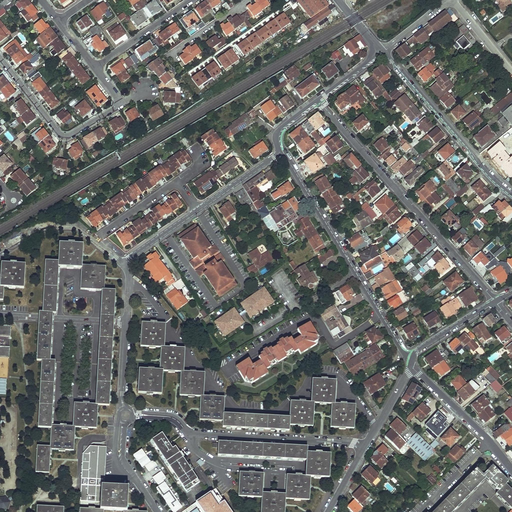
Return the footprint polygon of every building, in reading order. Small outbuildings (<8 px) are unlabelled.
[(22,13),(25,10),(31,5),(27,0),(22,0),(20,2),(18,1),(16,3),(16,5),(22,13)] [(143,0),(141,0),(133,7),(138,13),(143,10),(148,6),(143,0)] [(208,0),(207,1),(212,8),(217,4),(218,6),(221,4),(218,0),(215,0),(215,1),(214,0),(208,0)] [(249,10),(247,12),(251,18),(253,16),(254,17),(262,11),(270,5),(266,0),(255,0),(256,3),(252,6),(251,4),(247,7),(249,10)] [(495,0),(497,1),(498,0),(501,5),(499,6),(504,12),(511,6),(511,3),(509,0),(495,0)] [(12,1),(4,8),(6,11),(14,5),(12,1)] [(143,10),(149,19),(161,11),(155,1),(148,6),(143,10)] [(207,1),(198,7),(203,14),(212,8),(207,1)] [(228,5),(226,2),(222,5),(226,11),(227,11),(231,8),(228,5)] [(322,13),(297,30),(303,38),(306,35),(304,32),(331,14),(329,12),(336,7),(333,3),(322,12),(322,13)] [(96,9),(101,17),(106,14),(104,11),(107,9),(103,4),(96,9)] [(36,14),(37,13),(31,5),(25,10),(21,13),(28,22),(32,19),(34,22),(39,18),(36,14)] [(138,13),(131,18),(137,27),(149,19),(143,10),(138,13)] [(184,20),(189,27),(198,21),(191,12),(188,14),(189,16),(184,20)] [(242,54),(291,23),(284,12),(235,44),(242,54)] [(251,18),(247,12),(241,16),(245,21),(251,18)] [(452,20),(445,12),(429,25),(433,31),(435,33),(439,30),(437,28),(446,21),(448,23),(452,20)] [(124,13),(117,17),(120,21),(127,17),(124,13)] [(223,23),(219,26),(226,36),(235,30),(234,30),(243,24),(243,23),(245,21),(241,16),(239,17),(237,15),(232,19),(231,17),(227,20),(229,22),(225,25),(223,23)] [(84,19),(77,24),(82,31),(93,24),(87,16),(83,18),(84,19)] [(35,26),(42,35),(50,29),(47,25),(46,26),(41,21),(35,26)] [(98,24),(90,30),(93,34),(99,30),(101,28),(98,24)] [(167,29),(173,36),(180,31),(175,24),(167,29)] [(0,30),(0,41),(6,37),(4,35),(9,31),(5,26),(0,30)] [(469,32),(464,26),(454,35),(458,41),(469,32)] [(107,32),(114,42),(124,35),(119,27),(116,29),(114,27),(107,32)] [(42,35),(40,37),(47,46),(50,44),(57,38),(50,29),(42,35)] [(160,34),(165,42),(173,36),(167,29),(160,34)] [(92,45),(99,54),(108,47),(104,41),(101,43),(98,39),(102,36),(100,34),(101,33),(99,30),(93,34),(95,38),(93,40),(95,43),(92,45)] [(427,35),(422,30),(414,36),(419,42),(423,39),(425,41),(429,38),(427,35)] [(359,35),(344,45),(347,49),(349,48),(351,52),(358,47),(356,44),(357,43),(357,42),(362,39),(359,35)] [(220,49),(228,44),(223,37),(220,39),(218,40),(216,37),(215,36),(207,42),(212,49),(218,45),(220,49)] [(419,42),(414,36),(407,41),(410,45),(413,42),(415,45),(419,42)] [(37,40),(44,48),(47,46),(40,37),(37,40)] [(50,44),(55,50),(52,52),(53,53),(51,54),(53,56),(59,51),(58,49),(61,46),(59,42),(60,41),(57,38),(50,44)] [(152,41),(157,48),(160,45),(156,39),(152,41)] [(8,51),(10,54),(9,55),(12,59),(19,52),(14,46),(17,44),(15,42),(10,46),(9,45),(5,49),(7,52),(8,51)] [(143,46),(150,56),(157,51),(151,43),(147,46),(146,44),(143,46)] [(185,53),(180,57),(186,65),(195,59),(194,58),(202,52),(196,44),(191,47),(190,45),(186,48),(187,49),(183,51),(185,53)] [(404,44),(396,50),(403,60),(411,53),(409,50),(407,47),(404,44)] [(141,50),(137,53),(143,61),(150,56),(143,46),(140,48),(141,50)] [(60,56),(69,68),(77,63),(72,57),(76,54),(71,47),(60,56)] [(196,87),(239,60),(232,49),(189,76),(196,87)] [(427,49),(410,62),(416,70),(417,70),(420,73),(425,69),(426,68),(424,65),(427,62),(434,57),(431,53),(430,53),(427,49)] [(12,59),(14,62),(16,61),(18,64),(22,61),(24,64),(27,62),(29,60),(33,58),(30,54),(28,56),(23,50),(19,52),(12,59)] [(334,61),(342,57),(338,50),(330,54),(334,61)] [(33,58),(29,60),(31,63),(40,56),(38,53),(33,58)] [(131,57),(135,64),(136,65),(140,62),(134,54),(130,56),(131,57)] [(115,71),(114,72),(117,76),(125,70),(122,66),(125,63),(123,60),(111,68),(112,70),(114,68),(115,71)] [(21,67),(23,70),(22,71),(25,74),(26,74),(28,76),(34,71),(27,62),(24,64),(21,67)] [(154,71),(160,79),(166,74),(160,66),(162,65),(159,62),(153,67),(156,70),(154,71)] [(69,68),(76,77),(83,71),(77,63),(69,68)] [(332,63),(322,71),(329,79),(339,72),(332,63)] [(294,66),(283,74),(286,78),(288,76),(290,79),(286,81),(285,80),(270,91),(272,94),(287,83),(288,84),(292,81),(291,80),(300,75),(294,66)] [(382,66),(373,73),(379,80),(388,74),(390,72),(386,67),(384,68),(382,66)] [(420,73),(418,75),(423,81),(424,80),(425,81),(431,76),(425,69),(420,73)] [(117,76),(122,83),(130,77),(125,70),(117,76)] [(440,70),(434,74),(437,78),(443,74),(446,71),(444,70),(441,71),(440,70)] [(76,77),(82,84),(84,83),(86,85),(90,82),(88,80),(89,79),(83,71),(76,77)] [(32,84),(39,92),(46,87),(40,79),(42,77),(38,72),(30,79),(34,83),(32,84)] [(160,79),(165,86),(168,84),(170,87),(176,82),(173,79),(172,80),(166,74),(160,79)] [(388,74),(379,80),(382,83),(390,77),(388,74)] [(437,78),(436,79),(438,81),(433,85),(434,86),(433,88),(441,98),(447,93),(451,90),(454,87),(443,74),(437,78)] [(313,76),(304,83),(311,92),(320,85),(313,76)] [(373,76),(364,83),(376,99),(382,94),(386,91),(373,76)] [(2,77),(0,78),(0,88),(1,90),(8,85),(2,77)] [(304,83),(295,89),(302,99),(311,92),(304,83)] [(0,93),(1,93),(8,102),(16,95),(8,85),(1,90),(0,91),(0,93)] [(39,92),(45,101),(53,95),(46,87),(39,92)] [(87,93),(98,107),(106,100),(95,87),(87,93)] [(164,94),(164,100),(165,100),(165,103),(180,103),(181,87),(175,88),(175,93),(165,93),(165,94),(164,94)] [(353,87),(337,99),(338,101),(335,104),(341,111),(344,108),(346,110),(349,108),(347,106),(349,104),(347,101),(349,99),(353,104),(358,100),(361,103),(365,100),(353,87)] [(439,99),(441,98),(433,88),(431,89),(439,99)] [(396,90),(389,95),(394,101),(401,95),(396,90)] [(451,90),(447,93),(448,94),(440,100),(447,108),(455,102),(449,95),(452,92),(451,90)] [(45,101),(52,109),(59,103),(53,95),(45,101)] [(283,106),(279,108),(283,114),(295,106),(288,96),(280,102),(283,106)] [(413,106),(404,96),(395,104),(403,114),(404,113),(413,106)] [(18,108),(16,109),(21,116),(28,110),(21,101),(16,105),(18,108)] [(76,109),(83,117),(91,110),(85,102),(76,109)] [(279,108),(278,107),(278,108),(276,106),(274,107),(270,102),(264,106),(268,112),(266,113),(267,115),(268,114),(271,119),(278,114),(280,116),(283,114),(279,108)] [(148,112),(153,121),(163,115),(158,106),(148,112)] [(416,124),(423,118),(420,114),(413,106),(404,113),(414,125),(416,124)] [(459,107),(453,111),(456,113),(453,115),(458,120),(465,114),(459,107)] [(126,114),(131,122),(139,117),(135,109),(126,114)] [(253,109),(248,112),(249,114),(250,114),(253,118),(258,116),(253,109)] [(20,117),(27,125),(35,118),(28,110),(21,116),(20,117)] [(476,111),(463,121),(471,131),(483,121),(482,120),(480,121),(475,114),(477,113),(476,111)] [(57,116),(64,124),(71,118),(67,113),(65,114),(63,112),(57,116)] [(246,114),(232,123),(233,124),(224,130),(229,137),(252,122),(246,114)] [(318,114),(308,121),(315,130),(317,134),(320,131),(318,129),(324,124),(320,119),(321,118),(318,114)] [(363,116),(353,124),(359,131),(363,128),(364,129),(370,125),(363,116)] [(433,126),(425,116),(423,118),(416,124),(418,126),(421,124),(427,132),(433,126)] [(508,123),(503,117),(498,121),(503,127),(508,123)] [(109,123),(114,132),(116,134),(123,129),(121,127),(125,125),(121,118),(114,122),(113,121),(109,123)] [(308,121),(290,136),(293,140),(292,141),(296,146),(307,137),(311,134),(315,130),(308,121)] [(392,124),(384,130),(388,134),(393,129),(396,132),(398,130),(392,124)] [(93,133),(98,141),(98,142),(108,135),(103,127),(93,133)] [(495,136),(487,127),(473,138),(477,142),(477,141),(482,147),(495,136)] [(428,136),(428,135),(419,142),(417,144),(418,146),(426,139),(427,140),(430,137),(435,144),(444,137),(436,129),(428,136)] [(36,135),(41,142),(48,136),(43,130),(39,133),(37,131),(32,135),(33,137),(36,135)] [(315,130),(311,134),(317,141),(321,138),(317,134),(315,130)] [(211,131),(202,137),(205,140),(207,139),(208,138),(211,142),(209,143),(213,148),(214,147),(216,150),(215,151),(214,151),(216,155),(224,149),(222,146),(223,144),(216,133),(214,134),(211,131)] [(332,132),(322,139),(325,144),(335,136),(332,132)] [(84,139),(89,147),(98,141),(93,133),(84,139)] [(38,144),(46,153),(55,146),(51,141),(52,140),(48,136),(41,142),(38,144)] [(325,144),(324,145),(325,147),(327,145),(334,153),(343,146),(335,136),(325,144)] [(314,146),(307,137),(296,146),(299,150),(301,149),(304,153),(314,146)] [(13,143),(19,150),(24,145),(22,142),(20,139),(19,138),(13,143)] [(382,138),(375,145),(382,153),(389,147),(386,144),(387,144),(382,138)] [(415,138),(409,143),(410,144),(411,145),(413,148),(417,144),(419,142),(415,138)] [(409,143),(408,142),(403,145),(402,147),(406,152),(410,148),(408,146),(410,144),(409,143)] [(263,143),(250,151),(255,158),(266,151),(264,147),(265,146),(263,143)] [(499,143),(487,152),(492,160),(493,159),(500,167),(499,168),(511,179),(511,177),(511,157),(510,159),(504,151),(505,150),(499,143)] [(70,150),(73,157),(82,152),(78,144),(72,147),(73,149),(70,150)] [(320,147),(317,149),(319,152),(305,162),(313,172),(323,164),(321,161),(321,162),(320,161),(319,161),(317,159),(318,158),(322,155),(320,152),(326,148),(325,147),(324,145),(321,146),(320,147)] [(452,150),(448,145),(438,153),(445,161),(456,152),(453,149),(452,150)] [(391,149),(390,147),(389,147),(382,153),(379,156),(382,159),(383,158),(385,161),(391,156),(389,153),(390,152),(389,151),(391,149)] [(427,151),(421,156),(424,159),(430,154),(427,151)] [(149,175),(87,220),(94,230),(99,226),(98,225),(97,223),(100,221),(101,223),(107,219),(106,217),(109,215),(110,217),(111,218),(119,212),(118,211),(117,209),(119,207),(121,209),(126,205),(125,203),(128,201),(129,203),(130,204),(137,199),(136,198),(135,196),(138,194),(139,196),(145,192),(144,190),(147,187),(148,189),(149,190),(157,185),(156,184),(155,182),(158,180),(159,182),(165,178),(163,176),(166,174),(167,176),(168,177),(174,172),(174,171),(172,169),(175,168),(176,169),(183,164),(182,163),(185,161),(186,162),(187,163),(190,161),(182,152),(149,175)] [(330,154),(324,158),(330,167),(334,164),(336,161),(333,158),(330,154)] [(4,155),(0,158),(0,167),(3,172),(12,164),(4,155)] [(396,161),(391,156),(385,161),(389,166),(396,161)] [(353,157),(349,160),(357,169),(360,167),(361,165),(353,157)] [(54,158),(52,171),(56,172),(56,169),(65,170),(67,162),(59,160),(59,159),(54,158)] [(238,164),(234,158),(215,172),(219,177),(227,171),(228,172),(238,164)] [(407,163),(403,158),(391,168),(396,173),(400,170),(407,163)] [(336,161),(334,164),(337,167),(342,163),(340,159),(336,161)] [(411,167),(407,163),(400,170),(405,175),(407,174),(415,167),(413,164),(411,167)] [(442,164),(434,171),(444,183),(450,178),(448,175),(446,177),(438,169),(443,165),(442,164)] [(450,174),(443,165),(438,169),(446,177),(448,175),(450,174)] [(469,169),(465,165),(457,172),(465,182),(472,175),(468,171),(469,169)] [(357,169),(350,175),(352,176),(353,175),(354,177),(349,181),(352,185),(358,181),(360,184),(369,176),(360,167),(357,169)] [(415,167),(407,174),(409,177),(404,181),(410,187),(415,182),(414,181),(424,172),(420,167),(417,169),(415,167)] [(11,177),(19,187),(28,179),(20,170),(11,177)] [(276,176),(272,170),(265,175),(263,173),(243,186),(253,203),(257,201),(256,198),(257,194),(256,192),(256,188),(256,186),(267,178),(268,177),(270,180),(276,176)] [(215,172),(212,174),(211,175),(209,172),(194,183),(201,193),(212,185),(210,184),(219,177),(215,172)] [(323,174),(313,179),(322,194),(331,188),(323,174)] [(458,187),(450,178),(444,183),(455,195),(460,191),(461,190),(458,187)] [(19,187),(27,196),(39,185),(35,181),(32,184),(28,179),(19,187)] [(428,180),(421,186),(423,188),(419,191),(422,195),(420,196),(419,197),(423,202),(437,190),(428,180)] [(260,186),(263,192),(272,186),(269,181),(260,186)] [(357,193),(356,194),(357,196),(360,194),(365,189),(373,198),(380,191),(376,186),(377,185),(373,181),(370,184),(369,183),(357,193)] [(485,188),(480,182),(472,188),(478,195),(485,188)] [(288,183),(278,190),(282,196),(293,189),(288,183)] [(455,195),(444,183),(442,186),(449,194),(447,196),(450,199),(455,195)] [(468,189),(465,186),(463,188),(461,190),(460,191),(462,194),(468,189)] [(331,188),(322,194),(331,210),(342,203),(337,195),(338,194),(337,193),(336,194),(333,187),(331,188)] [(491,195),(485,188),(478,195),(483,202),(491,195)] [(252,202),(243,189),(235,195),(243,208),(252,202)] [(120,233),(116,236),(118,239),(176,199),(174,195),(169,199),(170,201),(168,202),(168,201),(162,206),(162,207),(160,208),(159,206),(150,212),(152,214),(149,216),(149,215),(142,219),(143,220),(140,222),(139,220),(131,225),(133,228),(130,229),(129,229),(123,233),(124,234),(121,235),(120,233)] [(280,204),(267,211),(270,215),(276,225),(283,221),(290,216),(303,208),(299,202),(297,203),(294,197),(288,201),(286,198),(278,202),(280,204)] [(375,205),(384,215),(394,205),(390,201),(389,201),(385,197),(375,205)] [(436,205),(429,198),(422,203),(429,211),(436,205)] [(448,209),(456,203),(453,198),(444,205),(448,209)] [(176,199),(118,239),(122,246),(181,206),(176,199)] [(260,203),(258,200),(257,201),(253,203),(253,204),(257,211),(263,207),(264,206),(265,206),(262,202),(260,203)] [(237,214),(228,202),(223,206),(224,207),(220,210),(228,221),(233,218),(232,218),(237,214)] [(497,213),(498,215),(508,207),(504,202),(501,204),(499,202),(492,208),(489,204),(484,208),(482,210),(487,216),(494,210),(497,213)] [(342,203),(331,210),(333,214),(345,208),(342,203)] [(364,204),(360,207),(363,211),(369,206),(366,203),(364,204)] [(257,211),(253,204),(249,206),(253,213),(252,213),(258,222),(263,220),(262,219),(257,211)] [(484,208),(482,205),(476,210),(477,211),(475,212),(477,214),(478,213),(479,213),(482,210),(484,208)] [(267,211),(264,206),(263,207),(257,211),(262,219),(268,216),(270,215),(267,211)] [(369,206),(363,211),(364,212),(371,221),(376,216),(369,206)] [(395,206),(386,214),(393,222),(401,216),(397,212),(398,210),(395,206)] [(511,212),(511,210),(508,207),(498,215),(498,216),(503,221),(501,222),(504,225),(511,217),(511,214),(511,213),(511,212)] [(455,218),(449,211),(441,219),(443,221),(444,222),(445,223),(446,223),(450,227),(453,225),(457,228),(463,223),(457,216),(455,218)] [(364,212),(356,216),(362,228),(372,223),(371,221),(364,212)] [(475,222),(479,229),(487,225),(483,217),(475,222)] [(405,218),(397,225),(404,232),(412,226),(405,218)] [(301,220),(297,222),(308,240),(317,235),(308,221),(303,224),(301,220)] [(195,225),(179,236),(194,258),(190,261),(194,267),(202,262),(200,260),(209,254),(210,256),(218,251),(214,245),(210,247),(195,225)] [(417,231),(408,240),(415,248),(424,240),(417,231)] [(461,235),(459,232),(452,239),(455,242),(456,241),(459,245),(466,238),(463,233),(461,235)] [(389,240),(392,244),(400,238),(397,233),(389,240)] [(358,234),(348,240),(356,252),(367,246),(364,241),(363,242),(361,239),(363,238),(362,236),(360,237),(358,234)] [(317,235),(308,240),(316,252),(324,247),(317,235)] [(470,256),(483,244),(478,239),(477,240),(474,237),(463,248),(470,256)] [(424,240),(415,248),(418,251),(416,252),(417,254),(419,252),(422,255),(431,247),(424,240)] [(491,241),(485,247),(488,251),(495,244),(491,241)] [(61,242),(59,263),(46,262),(43,312),(53,313),(56,313),(59,265),(83,266),(81,288),(103,289),(101,316),(114,317),(116,290),(104,289),(106,266),(83,265),(84,244),(61,242)] [(376,245),(360,255),(363,261),(362,262),(364,265),(378,256),(375,252),(379,250),(376,245)] [(397,260),(398,262),(400,261),(402,259),(400,257),(404,255),(397,246),(387,253),(389,257),(391,255),(396,261),(397,260)] [(282,247),(280,248),(284,255),(288,253),(285,247),(282,248),(282,247)] [(503,251),(500,247),(497,249),(498,250),(494,255),(496,257),(503,251)] [(250,273),(274,261),(268,250),(260,254),(257,248),(247,253),(253,264),(247,267),(250,273)] [(328,250),(322,254),(325,260),(332,256),(328,250)] [(490,262),(480,252),(473,259),(479,265),(481,263),(485,267),(490,262)] [(156,253),(148,258),(150,261),(144,266),(148,271),(148,270),(150,269),(151,271),(149,272),(154,277),(155,276),(156,278),(155,278),(154,279),(158,284),(165,279),(170,286),(175,282),(171,277),(169,275),(170,274),(157,258),(159,257),(156,253)] [(438,253),(431,258),(437,265),(443,259),(438,253)] [(204,265),(196,270),(200,276),(204,274),(219,296),(236,284),(221,262),(224,260),(220,254),(212,259),(213,261),(205,267),(204,265)] [(322,254),(314,259),(318,267),(326,262),(325,260),(322,254)] [(378,256),(364,265),(367,269),(382,260),(380,255),(378,256)] [(409,259),(403,264),(406,267),(408,271),(409,271),(414,266),(409,259)] [(437,265),(434,267),(442,275),(449,268),(446,264),(447,263),(443,259),(437,265)] [(293,261),(289,263),(294,271),(297,269),(293,261)] [(0,299),(3,300),(4,287),(24,288),(26,265),(2,264),(0,287),(0,286),(0,299)] [(297,269),(294,271),(297,275),(305,289),(308,287),(309,288),(311,289),(313,288),(313,286),(313,284),(317,281),(313,274),(312,272),(309,273),(304,265),(297,269)] [(414,266),(409,271),(413,277),(420,272),(414,266)] [(508,278),(501,266),(491,273),(494,277),(495,276),(500,284),(508,278)] [(385,271),(374,277),(378,283),(380,286),(390,280),(385,271)] [(454,274),(444,283),(451,291),(454,289),(463,283),(459,278),(458,279),(454,274)] [(386,299),(401,290),(396,281),(382,289),(385,294),(384,295),(386,299)] [(378,283),(372,287),(374,292),(381,288),(380,286),(378,283)] [(172,285),(164,291),(178,310),(188,302),(183,296),(181,297),(172,285)] [(347,285),(335,293),(336,295),(342,304),(349,300),(348,298),(351,296),(353,294),(347,285)] [(274,302),(264,288),(241,304),(251,319),(274,302)] [(456,292),(453,293),(463,308),(477,299),(470,289),(459,296),(456,292)] [(407,294),(404,290),(396,295),(397,296),(388,301),(390,306),(393,305),(394,304),(396,307),(402,303),(398,297),(400,295),(402,298),(407,294)] [(450,302),(441,308),(446,317),(452,314),(452,315),(456,312),(450,302)] [(335,305),(320,314),(324,322),(329,319),(334,316),(336,320),(342,316),(335,305)] [(417,306),(411,309),(414,316),(420,313),(419,311),(420,310),(420,309),(418,309),(417,306)] [(402,307),(394,312),(396,315),(397,315),(401,320),(407,316),(406,313),(409,311),(408,308),(404,310),(402,307)] [(244,323),(234,309),(214,322),(216,325),(217,326),(218,326),(220,329),(222,332),(222,333),(222,334),(224,337),(244,323)] [(423,319),(429,328),(440,321),(434,313),(430,315),(429,314),(428,314),(429,316),(423,319)] [(490,315),(483,320),(488,327),(496,321),(492,316),(491,315),(490,315)] [(336,320),(334,321),(343,336),(353,330),(350,326),(348,327),(342,316),(336,320)] [(185,324),(188,329),(194,325),(191,319),(185,324)] [(329,319),(324,322),(334,338),(337,336),(337,335),(338,334),(340,338),(343,336),(334,321),(333,320),(331,321),(329,319)] [(52,428),(51,447),(37,447),(36,472),(49,473),(51,449),(74,451),(75,427),(97,428),(98,405),(109,406),(114,326),(101,326),(96,405),(75,403),(74,427),(52,426),(55,361),(50,361),(52,323),(39,322),(37,360),(43,360),(39,427),(52,428)] [(309,322),(297,329),(299,331),(310,324),(311,327),(313,327),(309,322)] [(199,420),(223,422),(222,427),(289,431),(290,426),(313,427),(314,403),(332,404),(334,404),(336,381),(313,380),(311,403),(291,402),(290,417),(223,414),(224,398),(202,396),(203,374),(183,372),(184,349),(164,348),(165,325),(142,323),(141,346),(161,348),(159,371),(139,370),(138,393),(161,394),(163,371),(181,372),(179,395),(200,396),(199,420)] [(249,360),(238,366),(240,369),(239,370),(243,378),(247,376),(249,376),(249,377),(251,378),(253,381),(258,378),(256,375),(259,373),(261,377),(265,374),(263,370),(265,369),(267,373),(268,372),(266,368),(270,366),(269,364),(271,363),(272,365),(276,363),(275,361),(277,360),(278,361),(287,356),(286,355),(288,354),(289,355),(292,353),(291,351),(294,350),(295,352),(298,350),(300,354),(301,353),(299,350),(302,348),(304,352),(308,349),(306,346),(309,344),(311,348),(316,344),(314,341),(315,338),(318,336),(313,327),(311,327),(310,324),(299,331),(302,336),(294,341),(292,338),(289,339),(287,341),(286,340),(284,341),(287,345),(284,347),(282,344),(278,346),(272,349),(268,352),(270,355),(268,356),(266,352),(263,353),(264,354),(261,355),(258,357),(260,360),(252,365),(249,360)] [(413,324),(403,329),(406,334),(408,333),(411,338),(419,334),(413,324)] [(0,355),(10,356),(10,347),(0,346),(0,334),(11,335),(11,326),(0,325),(0,355)] [(490,337),(482,325),(473,330),(478,338),(481,336),(485,341),(490,337)] [(374,328),(366,333),(373,344),(381,339),(374,328)] [(511,338),(511,337),(503,328),(494,335),(503,345),(505,343),(511,339),(511,338)] [(471,340),(465,334),(458,340),(464,346),(467,343),(473,351),(478,348),(471,340)] [(277,345),(278,346),(282,344),(284,347),(287,345),(284,341),(286,340),(287,341),(289,339),(288,338),(277,345)] [(458,340),(456,338),(449,345),(452,349),(451,351),(453,352),(455,354),(464,346),(458,340)] [(355,355),(347,343),(333,352),(336,357),(341,364),(344,362),(355,355)] [(376,344),(368,349),(369,349),(377,362),(384,357),(376,344)] [(260,354),(261,355),(264,354),(263,353),(266,352),(268,356),(270,355),(268,352),(272,349),(271,348),(260,354)] [(369,349),(345,364),(353,376),(377,362),(369,349)] [(443,361),(436,352),(426,359),(429,364),(433,369),(434,368),(443,361)] [(248,357),(235,364),(239,370),(240,369),(238,366),(249,360),(248,357)] [(449,370),(443,361),(434,368),(437,372),(438,371),(441,376),(449,370)] [(459,370),(456,365),(450,369),(454,373),(459,370)] [(500,377),(494,371),(493,372),(490,374),(493,377),(496,380),(500,377)] [(386,385),(378,374),(364,384),(371,394),(386,385)] [(466,385),(459,376),(451,383),(458,391),(466,385)] [(502,387),(496,380),(491,384),(490,385),(497,392),(502,387)] [(403,399),(412,404),(415,400),(416,400),(422,389),(413,383),(403,399)] [(475,392),(467,384),(466,385),(458,391),(457,393),(464,401),(475,392)] [(490,404),(483,395),(471,405),(474,409),(476,409),(479,413),(487,406),(490,405),(490,404)] [(415,414),(421,420),(430,411),(422,403),(414,412),(413,412),(406,419),(408,421),(415,414)] [(354,429),(355,405),(334,404),(332,404),(330,428),(354,429)] [(492,410),(491,409),(490,409),(487,406),(479,413),(478,414),(477,414),(481,419),(482,417),(486,422),(495,416),(490,411),(492,410)] [(392,429),(399,435),(406,428),(397,418),(389,426),(392,429)] [(511,428),(507,423),(494,433),(497,438),(501,435),(511,428)] [(511,427),(511,428),(501,435),(505,441),(506,439),(509,443),(511,441),(511,427)] [(384,436),(398,449),(402,445),(403,446),(406,443),(399,435),(392,429),(384,436)] [(441,439),(449,446),(458,436),(450,429),(441,439)] [(154,445),(155,446),(160,453),(169,467),(172,472),(174,476),(178,480),(185,492),(189,489),(199,483),(191,471),(188,467),(183,459),(180,454),(175,447),(172,450),(162,434),(158,436),(152,441),(154,445)] [(411,448),(424,461),(432,453),(430,450),(429,451),(426,449),(429,446),(421,439),(411,448)] [(430,445),(433,449),(438,444),(435,440),(430,445)] [(286,475),(285,496),(261,495),(262,474),(239,472),(238,496),(261,497),(260,511),(284,511),(285,499),(309,500),(310,477),(329,478),(331,456),(307,454),(307,448),(218,443),(218,445),(218,449),(218,456),(306,461),(306,476),(286,475)] [(447,456),(455,464),(458,461),(457,460),(466,452),(462,448),(460,450),(455,445),(446,455),(447,456)] [(83,453),(82,478),(103,479),(104,459),(105,447),(90,446),(83,453)] [(378,452),(383,457),(388,451),(384,446),(382,448),(380,447),(377,451),(378,452)] [(142,449),(134,455),(143,468),(146,466),(149,472),(158,466),(153,458),(150,460),(147,455),(150,453),(149,452),(146,454),(142,449)] [(392,454),(397,460),(398,459),(398,460),(401,458),(400,457),(395,451),(392,454)] [(383,457),(378,452),(377,452),(376,452),(375,452),(375,453),(374,453),(374,454),(374,455),(374,456),(371,458),(381,468),(387,461),(383,457)] [(509,481),(493,465),(483,475),(486,478),(499,491),(506,484),(509,481)] [(363,477),(371,484),(379,476),(370,467),(366,471),(367,472),(363,477)] [(149,472),(152,477),(158,472),(156,468),(149,472)] [(471,494),(486,478),(483,475),(476,468),(461,484),(471,494)] [(162,471),(154,477),(160,486),(157,488),(173,511),(175,511),(183,507),(179,502),(182,500),(181,499),(178,501),(175,496),(178,494),(177,493),(174,495),(171,490),(174,488),(173,487),(170,489),(164,481),(167,478),(162,471)] [(424,480),(431,487),(437,480),(431,474),(424,480)] [(455,510),(471,494),(461,484),(445,500),(455,510)] [(497,494),(511,508),(511,489),(506,484),(499,491),(497,494)] [(80,509),(79,511),(63,511),(64,507),(62,507),(39,506),(37,506),(36,511),(103,511),(103,510),(113,511),(123,511),(122,511),(139,511),(126,511),(127,488),(103,486),(81,485),(81,501),(102,502),(102,510),(80,509)] [(355,499),(360,504),(370,495),(363,488),(360,491),(358,490),(352,496),(355,499)] [(231,511),(216,489),(181,511),(231,511)] [(347,507),(351,511),(358,511),(363,507),(360,504),(355,499),(347,507)] [(452,511),(455,510),(445,500),(433,511),(452,511)]
